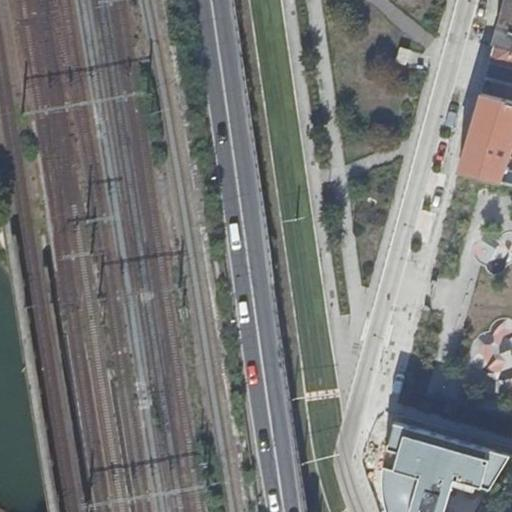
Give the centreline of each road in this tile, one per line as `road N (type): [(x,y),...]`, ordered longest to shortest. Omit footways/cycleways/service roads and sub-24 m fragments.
road 1 (secondary): [(283,511),(210,0)]
road 2 (residential): [(359,400),(470,0)]
